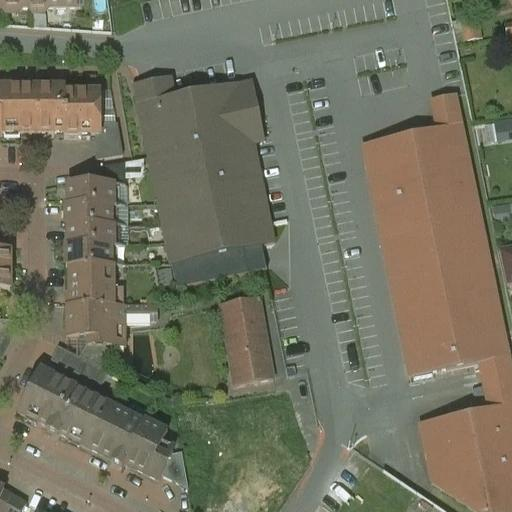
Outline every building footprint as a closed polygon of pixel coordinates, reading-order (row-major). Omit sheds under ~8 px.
[(0,0),(0,12),(82,12),(81,0),(0,0)] [(476,41),(476,28),(460,28),(460,41),(476,41)] [(253,85),(174,101),(170,81),(155,84),(134,88),(175,292),(268,273),(263,249),(274,246),(255,151),(266,149),(253,85)] [(11,89),(0,89),(0,140),(1,140),(1,137),(36,136),(36,90),(11,90),(11,89)] [(100,95),(65,95),(65,90),(36,90),(36,136),(63,136),(63,138),(100,138),(100,95)] [(441,152),(387,164),(386,158),(367,162),(368,167),(366,168),(410,379),(477,365),(487,412),(420,426),(432,483),(474,511),(511,511),(511,379),(454,98),(431,103),(441,152)] [(511,124),(495,127),(497,138),(511,135),(511,124)] [(126,164),(127,179),(144,178),(143,163),(126,164)] [(125,166),(103,170),(103,188),(113,188),(125,188),(125,166)] [(103,188),(68,188),(68,209),(111,209),(113,209),(113,188),(103,188)] [(68,209),(65,209),(65,229),(68,229),(111,229),(111,209),(68,209)] [(111,229),(68,229),(68,249),(111,249),(113,249),(113,229),(111,229)] [(511,246),(499,249),(507,287),(511,285),(511,246)] [(68,249),(65,249),(66,269),(68,269),(111,269),(111,249),(68,249)] [(0,292),(10,293),(10,253),(0,252),(0,292)] [(111,269),(68,269),(68,308),(65,308),(65,309),(66,309),(114,309),(114,269),(111,269)] [(259,301),(219,308),(233,390),(273,383),(259,301)] [(114,309),(66,309),(66,341),(86,341),(86,349),(111,349),(125,349),(125,346),(125,309),(114,309)] [(111,349),(86,349),(80,361),(83,363),(108,375),(111,368),(111,349)] [(80,361),(58,350),(51,363),(76,377),(83,363),(80,361)] [(75,390),(39,372),(17,415),(48,430),(47,433),(58,438),(58,437),(88,451),(109,409),(74,392),(75,390)] [(142,425),(109,409),(88,451),(112,463),(111,465),(122,470),(123,467),(159,484),(161,479),(173,457),(172,451),(162,446),(167,435),(143,423),(142,425)] [(250,446),(238,472),(237,472),(222,505),(237,511),(264,511),(275,490),(257,481),(269,455),(250,446)] [(181,455),(173,457),(161,479),(188,492),(181,455)] [(23,511),(26,507),(3,493),(0,501),(0,511),(23,511)]
